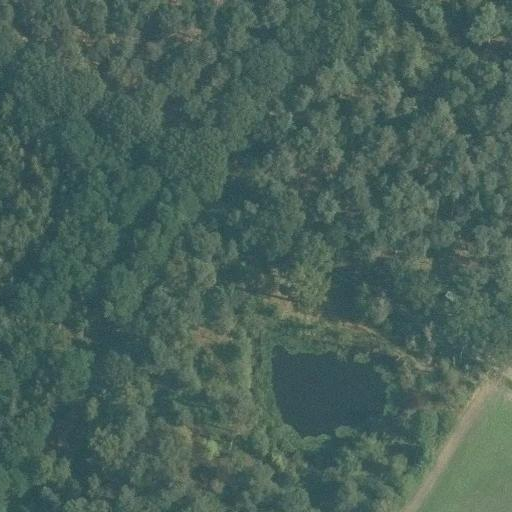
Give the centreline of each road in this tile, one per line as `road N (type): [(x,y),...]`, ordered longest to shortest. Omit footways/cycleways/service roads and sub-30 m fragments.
road 1 (track): [(511,373),(0,84)]
road 2 (track): [(209,199),(8,511)]
